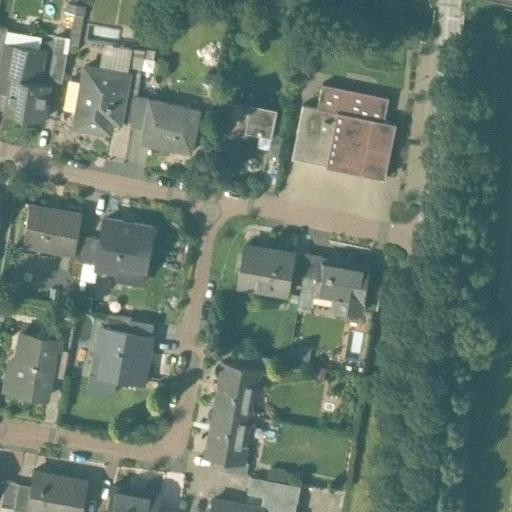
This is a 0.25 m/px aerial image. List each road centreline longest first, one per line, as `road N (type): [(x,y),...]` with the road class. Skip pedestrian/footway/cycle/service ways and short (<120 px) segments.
road 1 (unclassified): [(407,511),(426,241)]
road 2 (unclassified): [(426,241),(448,0)]
road 3 (residential): [(179,430),(210,208)]
road 4 (residential): [(426,241),(247,205),(210,208)]
road 5 (residential): [(210,208),(0,151)]
road 6 (residential): [(0,434),(148,453),(179,430)]
